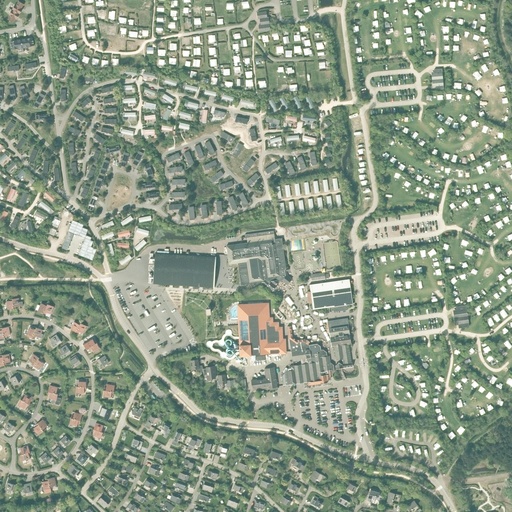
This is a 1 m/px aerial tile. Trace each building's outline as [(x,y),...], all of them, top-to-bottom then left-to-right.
[(8,19),(13,22),(15,18),(17,19),(23,9),(21,8),(24,4),(19,1),(16,5),(15,4),(9,14),(10,15),(8,19)] [(267,11),(256,12),(257,19),(259,19),(260,25),(258,25),(259,32),(270,30),(269,17),(267,17),(267,11)] [(34,46),(32,38),(27,38),(15,40),(15,41),(11,41),(12,49),(17,48),(17,49),(29,47),(29,46),(34,46)] [(436,90),(444,89),(442,68),(434,69),(434,72),(431,72),(433,88),(435,87),(436,90)] [(109,147),(110,154),(122,152),(121,145),(109,147)] [(119,163),(125,165),(130,154),(123,152),(119,163)] [(98,176),(104,178),(109,167),(102,165),(98,176)] [(93,192),(99,194),(103,183),(97,181),(93,192)] [(86,209),(93,211),(97,200),(91,198),(86,209)] [(83,243),(89,246),(93,236),(87,234),(83,243)] [(275,239),(274,234),(249,238),(250,242),(275,239)] [(250,242),(226,245),(228,255),(229,264),(238,263),(241,285),(261,282),(267,286),(266,287),(273,291),(277,285),(276,284),(278,281),(283,281),(284,279),(285,279),(286,278),(286,277),(287,276),(286,271),(285,270),(286,268),(282,238),(275,239),(250,242)] [(214,287),(216,257),(155,253),(153,283),(214,287)] [(324,272),(311,274),(312,280),(312,281),(325,279),(325,278),(329,278),(328,274),(325,275),(324,272)] [(349,279),(309,284),(310,291),(312,302),(313,309),(333,307),(334,312),(348,310),(347,305),(353,304),(349,279)] [(13,299),(14,309),(16,308),(16,306),(20,306),(23,306),(22,302),(19,302),(19,298),(13,299)] [(41,303),(38,311),(41,312),(40,314),(43,315),(44,313),(48,304),(45,303),(45,305),(41,303)] [(268,303),(237,305),(240,355),(251,355),(285,353),(285,339),(279,340),(278,336),(281,336),(281,334),(281,333),(278,333),(278,323),(272,323),(272,318),(269,318),(268,303)] [(54,307),(48,304),(44,313),(46,314),(47,313),(50,314),(54,307)] [(457,312),(454,313),(455,324),(458,323),(459,327),(460,327),(460,328),(469,327),(466,306),(457,307),(458,308),(456,309),(457,312)] [(348,319),(328,322),(332,347),(334,346),(349,344),(351,344),(348,319)] [(76,332),(81,323),(78,322),(78,324),(74,322),(71,329),(76,332)] [(87,326),(81,323),(76,332),(79,333),(80,332),(83,333),(87,326)] [(294,326),(288,327),(292,351),(295,350),(298,346),(296,345),(298,342),(302,341),(296,336),(295,326),(294,326)] [(33,337),(36,328),(34,327),(33,328),(30,327),(26,336),(29,337),(30,338),(32,339),(33,337)] [(36,328),(33,337),(35,338),(36,336),(42,338),(43,335),(41,334),(42,330),(36,328)] [(56,335),(50,339),(54,345),(56,343),(57,345),(62,342),(56,335)] [(290,366),(282,377),(283,386),(289,385),(297,384),(303,383),(308,382),(308,383),(309,383),(309,382),(313,382),(314,382),(314,381),(318,381),(318,382),(321,381),(324,379),(323,376),(332,374),(334,371),(333,364),(330,361),(329,356),(327,356),(327,352),(323,349),(321,350),(321,346),(317,344),(309,345),(308,344),(310,342),(307,339),(305,342),(304,341),(295,342),(293,341),(291,341),(290,340),(289,337),(291,351),(292,351),(293,359),(293,362),(307,360),(307,361),(308,364),(294,366),(294,365),(290,366)] [(85,343),(83,344),(87,349),(89,348),(97,343),(96,341),(94,342),(92,338),(85,343)] [(97,343),(89,348),(90,350),(92,349),(94,353),(101,348),(97,343)] [(349,344),(334,346),(336,360),(338,360),(338,362),(339,362),(341,364),(342,365),(343,365),(343,367),(342,367),(342,368),(343,368),(343,367),(353,366),(352,362),(351,362),(351,361),(350,361),(350,359),(350,358),(351,358),(349,344)] [(66,345),(59,350),(63,355),(66,353),(67,355),(71,352),(66,345)] [(9,354),(3,355),(4,365),(7,364),(11,364),(10,362),(9,354)] [(34,366),(39,358),(34,354),(29,361),(33,363),(32,365),(34,366)] [(76,355),(69,360),(73,365),(75,363),(77,365),(81,362),(76,355)] [(105,355),(97,360),(100,364),(102,363),(103,366),(109,362),(105,355)] [(41,359),(39,358),(34,366),(39,370),(39,369),(43,372),(45,369),(42,367),(45,364),(40,361),(41,359)] [(199,372),(203,372),(203,369),(202,365),(199,365),(198,359),(190,360),(192,369),(199,368),(199,372)] [(203,369),(203,372),(204,375),(206,375),(207,380),(216,378),(215,373),(216,373),(215,366),(206,367),(206,368),(203,369)] [(265,378),(251,380),(252,390),(270,387),(270,390),(276,389),(277,388),(277,386),(274,367),(264,369),(265,378)] [(225,374),(218,375),(219,384),(226,383),(226,387),(230,387),(229,380),(226,381),(225,374)] [(330,377),(333,376),(332,374),(323,376),(324,379),(308,382),(308,385),(327,382),(327,380),(330,379),(330,377)] [(18,375),(10,379),(14,386),(19,383),(18,380),(20,379),(18,375)] [(48,391),(58,394),(59,391),(57,391),(58,387),(50,385),(48,391)] [(58,394),(48,391),(48,394),(49,394),(49,398),(56,400),(55,404),(59,405),(61,398),(57,397),(58,394)] [(22,397),(21,399),(29,404),(32,399),(31,398),(25,394),(24,398),(22,397)] [(29,404),(21,399),(17,405),(24,409),(26,406),(28,406),(29,404)] [(102,407),(99,414),(105,417),(104,418),(109,420),(112,411),(110,410),(102,407)] [(135,407),(132,414),(135,415),(134,417),(139,419),(143,409),(140,408),(140,410),(135,407)] [(72,415),(71,418),(81,421),(82,414),(74,412),(73,416),(72,415)] [(151,415),(146,423),(145,426),(149,429),(156,418),(151,415)] [(81,421),(71,418),(69,424),(77,426),(78,423),(80,423),(81,421)] [(38,423),(44,431),(46,429),(45,428),(48,426),(43,419),(38,423)] [(8,422),(4,429),(9,432),(11,430),(13,431),(15,427),(8,422)] [(37,426),(34,428),(38,435),(44,431),(38,423),(36,425),(37,426)] [(94,429),(103,432),(104,430),(102,429),(103,426),(96,423),(94,429)] [(165,423),(160,432),(165,435),(167,436),(171,430),(169,428),(170,426),(165,423)] [(103,432),(94,429),(93,431),(94,432),(93,436),(101,438),(103,432)] [(177,446),(178,443),(182,434),(177,431),(173,441),(171,444),(177,446)] [(65,436),(59,442),(62,445),(64,444),(66,446),(71,442),(65,436)] [(193,449),(195,445),(198,446),(200,442),(200,441),(201,440),(197,439),(197,440),(192,438),(188,447),(193,449)] [(134,439),(132,444),(138,446),(137,449),(140,450),(141,447),(143,442),(134,439)] [(91,445),(86,451),(91,455),(93,453),(95,454),(98,450),(91,445)] [(20,452),(20,455),(30,452),(28,446),(20,448),(21,452),(20,452)] [(58,447),(51,452),(55,456),(56,455),(58,457),(63,453),(58,447)] [(246,447),(244,452),(253,455),(253,456),(256,457),(257,452),(255,451),(255,450),(246,447)] [(272,451),(270,456),(279,460),(281,454),(272,451)] [(30,452),(20,455),(22,461),(30,458),(29,455),(31,454),(30,452)] [(46,452),(39,458),(42,462),(44,461),(46,463),(51,459),(46,452)] [(157,452),(155,457),(164,460),(166,455),(157,452)] [(81,454),(76,461),(80,464),(81,462),(84,464),(88,459),(81,454)] [(128,454),(126,459),(136,463),(137,457),(128,454)] [(293,458),(290,463),(294,465),(299,468),(299,469),(301,470),(301,469),(302,470),(305,465),(296,460),(293,458)] [(185,459),(183,464),(193,468),(195,463),(185,459)] [(240,462),(238,468),(247,471),(249,466),(240,462)] [(124,464),(122,469),(131,472),(133,467),(124,464)] [(81,472),(74,466),(72,465),(67,471),(69,472),(74,476),(76,474),(78,475),(81,472)] [(151,467),(149,472),(158,476),(160,471),(151,467)] [(267,467),(265,472),(274,476),(276,471),(267,467)] [(208,471),(207,476),(216,479),(218,474),(208,471)] [(315,471),(310,479),(315,482),(320,474),(315,471)] [(180,472),(179,477),(188,481),(190,476),(180,472)] [(54,477),(48,479),(50,488),(53,488),(53,486),(56,485),(54,477)] [(119,477),(117,482),(126,485),(128,480),(119,477)] [(46,481),(42,482),(45,493),(51,492),(50,488),(48,479),(46,479),(46,481)] [(147,479),(144,484),(152,489),(155,485),(147,479)] [(262,480),(260,485),(270,489),(272,484),(262,480)] [(7,482),(4,490),(11,492),(12,489),(14,490),(16,485),(7,482)] [(177,482),(175,487),(184,490),(186,485),(177,482)] [(291,482),(289,487),(297,492),(300,487),(291,482)] [(31,483),(23,485),(25,493),(28,492),(28,494),(33,493),(31,483)] [(349,483),(346,487),(355,492),(357,487),(349,483)] [(204,484),(202,489),(212,492),(214,487),(204,484)] [(235,484),(233,489),(242,493),(244,487),(235,484)] [(112,485),(109,489),(116,496),(120,492),(112,485)] [(138,492),(134,497),(143,503),(146,498),(138,492)] [(200,493),(198,498),(208,501),(210,496),(200,493)] [(172,495),(170,500),(180,503),(181,498),(182,495),(179,494),(178,495),(177,497),(172,495)] [(315,496),(311,503),(320,508),(322,503),(317,500),(319,498),(315,496)] [(101,497),(97,501),(105,508),(108,504),(101,497)] [(283,497),(280,501),(289,506),(292,502),(283,497)] [(341,497),(338,502),(347,506),(349,502),(341,497)] [(229,499),(227,504),(236,508),(238,503),(229,499)] [(167,501),(163,506),(171,511),(174,507),(167,501)] [(256,501),(253,509),(257,511),(258,507),(264,509),(265,504),(256,501)] [(414,501),(406,507),(410,511),(418,505),(414,501)] [(131,502),(127,506),(135,511),(139,508),(131,502)]
